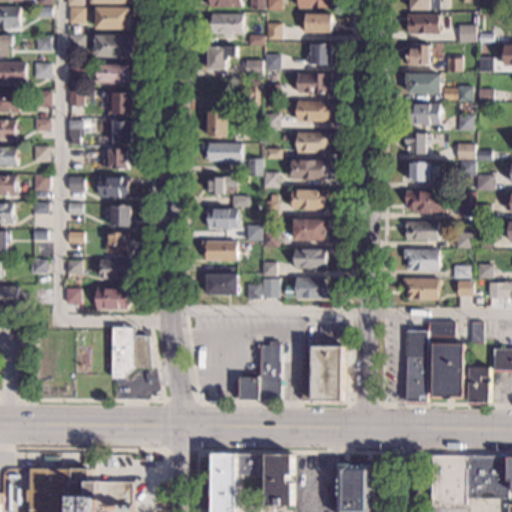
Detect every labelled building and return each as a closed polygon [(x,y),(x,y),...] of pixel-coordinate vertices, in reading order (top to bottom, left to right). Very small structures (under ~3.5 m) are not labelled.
[(241,0),(241,8),(210,7),(210,0),(241,0)] [(264,0),(264,10),(250,10),(250,0),(264,0)] [(281,0),(281,11),(267,11),(267,0),(281,0)] [(330,0),(330,8),(299,8),(299,0),(330,0)] [(439,0),(439,10),(410,10),(410,0),(439,0)] [(20,27),(0,27),(0,7),(20,8),(20,27)] [(51,8),(51,18),(37,17),(37,7),(51,8)] [(85,23),(70,23),(70,8),(85,8),(85,23)] [(133,18),(130,18),(130,29),(96,29),(96,8),(133,8),(133,18)] [(330,33),(305,33),(305,14),(331,14),(330,33)] [(242,34),(212,34),(212,18),(211,18),(211,15),(242,15),(242,34)] [(439,34),(408,34),(408,29),(405,29),(407,15),(439,15),(439,34)] [(281,40),(267,40),(267,23),(281,23),(281,40)] [(469,33),(473,33),(473,36),(476,36),(476,41),(473,41),(473,43),(458,43),(458,33),(460,33),(460,29),(469,29),(469,33)] [(493,34),(493,43),(479,43),(479,33),(493,34)] [(84,51),(69,51),(69,35),(84,35),(84,51)] [(264,46),(249,46),(249,35),(264,35),(264,46)] [(14,45),(8,45),(8,57),(0,57),(0,36),(14,36),(14,45)] [(51,37),(51,52),(37,52),(37,36),(51,37)] [(134,46),(132,46),(132,54),(130,55),(130,57),(96,57),(96,55),(94,53),(94,48),(96,46),(96,36),(134,36),(134,46)] [(331,65),(311,65),(311,64),(308,64),(307,61),(307,58),(308,54),(311,54),(311,45),(331,45),(331,65)] [(430,65),(407,65),(407,48),(412,48),(412,45),(430,45),(430,65)] [(236,57),(228,57),(228,61),(225,61),(225,70),(208,70),(208,48),(236,48),(236,57)] [(280,70),(266,70),(266,55),(280,55),(280,70)] [(461,72),(447,72),(447,56),(461,56),(461,72)] [(492,72),(478,72),(478,58),(492,58),(492,72)] [(26,83),(0,83),(0,62),(26,63),(26,83)] [(84,64),(84,79),(69,78),(69,63),(84,64)] [(51,64),(50,79),(37,78),(37,64),(51,64)] [(133,73),(130,72),(129,83),(120,83),(120,84),(111,84),(111,83),(98,82),(98,65),(129,65),(129,64),(133,64),(133,73)] [(259,76),(246,76),(246,68),(259,68),(259,76)] [(330,94),(297,93),(298,73),(324,74),(324,72),(330,73),(330,94)] [(440,94),(406,93),(406,74),(440,75),(440,94)] [(264,108),(257,108),(257,110),(252,110),(252,108),(249,108),(249,98),(243,98),(243,87),(249,87),(249,78),(263,78),(264,108)] [(280,99),(265,99),(265,85),(280,85),(280,99)] [(471,102),(457,102),(457,87),(472,87),(471,102)] [(492,102),(478,102),(478,90),(492,90),(492,102)] [(19,112),(0,112),(0,92),(19,92),(19,112)] [(51,93),(50,107),(35,106),(36,92),(51,93)] [(83,106),(69,106),(69,92),(83,92),(83,106)] [(132,114),(108,114),(108,94),(132,94),(132,114)] [(331,122),(297,122),(297,101),(331,101),(331,122)] [(439,125),(408,125),(408,103),(439,104),(439,125)] [(227,137),(208,137),(209,112),(227,112),(227,137)] [(279,114),(280,130),(264,130),(264,114),(279,114)] [(473,130),(458,130),(458,115),(474,115),(473,130)] [(17,140),(0,139),(0,120),(17,121),(17,140)] [(50,131),(35,131),(35,120),(50,121),(50,131)] [(82,124),(90,124),(90,131),(83,131),(83,138),(79,138),(79,145),(68,145),(68,121),(82,121),(82,124)] [(131,143),(113,143),(113,122),(132,123),(131,143)] [(330,153),(297,153),(297,133),(322,133),(322,132),(330,132),(330,153)] [(430,145),(426,145),(426,153),(410,153),(410,145),(405,145),(405,133),(430,134),(430,145)] [(241,161),(209,161),(209,158),(203,158),(203,143),(241,143),(241,161)] [(474,161),(457,161),(457,145),(474,145),(474,161)] [(17,166),(0,166),(0,147),(17,147),(17,166)] [(49,147),(49,162),(34,162),(34,147),(49,147)] [(281,150),(281,159),(266,159),(266,149),(281,150)] [(131,160),(127,160),(127,169),(109,169),(109,168),(103,168),(103,161),(109,161),(109,150),(131,150),(131,160)] [(491,151),(491,161),(477,161),(477,151),(491,151)] [(263,176),(249,176),(249,159),(263,159),(263,176)] [(330,161),(330,172),(325,172),(325,180),(292,179),(292,160),(330,161)] [(475,176),(460,176),(460,162),(475,162),(475,176)] [(430,182),(409,182),(409,163),(430,163),(430,182)] [(278,189),(264,189),(264,173),(278,173),(278,189)] [(18,195),(0,195),(0,175),(18,176),(18,195)] [(48,190),(34,190),(34,175),(48,175),(48,190)] [(493,176),(493,191),(478,191),(479,175),(493,176)] [(128,198),(99,197),(99,176),(129,177),(128,198)] [(84,192),(68,192),(68,177),(84,177),(84,192)] [(237,177),(236,187),(224,187),(224,195),(208,194),(208,177),(237,177)] [(329,199),(323,199),(323,209),(292,209),(292,190),(329,190),(329,199)] [(446,192),(446,213),(412,213),(412,211),(409,211),(409,205),(405,205),(406,191),(446,192)] [(475,192),(475,208),(459,207),(459,192),(475,192)] [(248,207),(232,207),(232,197),(248,197),(248,207)] [(278,218),(263,218),(263,202),(278,202),(278,218)] [(0,203),(14,204),(13,223),(0,222),(0,203)] [(48,203),(47,215),(32,214),(33,203),(48,203)] [(81,214),(68,215),(68,204),(81,204),(81,214)] [(491,206),(490,221),(476,220),(476,205),(491,206)] [(131,207),(130,227),(111,227),(112,206),(131,207)] [(237,229),(231,229),(231,230),(216,230),(216,228),(208,228),(208,209),(237,209),(237,229)] [(328,229),(326,229),(326,241),(293,240),(293,219),(328,220),(328,229)] [(437,241),(406,240),(406,221),(437,221),(437,241)] [(262,226),(261,241),(246,240),(246,226),(262,226)] [(0,250),(8,251),(8,231),(0,230),(0,250)] [(47,241),(33,241),(33,231),(35,231),(47,232),(47,241)] [(278,232),(277,247),(263,246),(264,231),(278,232)] [(83,244),(67,243),(68,232),(83,232),(83,244)] [(128,240),(130,240),(129,247),(127,247),(127,254),(105,253),(105,234),(128,234),(128,240)] [(491,235),(491,249),(476,249),(477,234),(491,235)] [(469,249),(455,249),(454,239),(469,239),(469,249)] [(236,261),(206,261),(206,249),(202,249),(202,241),(237,242),(236,261)] [(326,250),(326,269),(294,268),(295,250),(326,250)] [(439,270),(408,271),(408,259),(404,259),(404,250),(439,250),(439,270)] [(47,260),(47,274),(32,273),(32,260),(47,260)] [(134,266),(130,267),(130,279),(100,280),(100,261),(134,260),(134,266)] [(81,274),(67,274),(68,261),(81,261),(81,274)] [(276,263),(275,277),(262,276),(262,262),(276,263)] [(492,278),(478,278),(478,265),(492,265),(492,278)] [(469,279),(454,279),(454,266),(470,266),(469,279)] [(237,295),(207,294),(207,275),(237,275),(237,295)] [(324,282),(326,282),(326,289),(328,289),(328,299),(296,298),(296,278),(324,279),(324,282)] [(279,298),(262,298),(262,279),(279,279),(279,298)] [(438,300),(407,299),(407,289),(402,289),(402,279),(439,279),(438,300)] [(474,296),(458,296),(458,281),(474,281),(474,296)] [(511,301),(505,301),(505,299),(488,299),(489,283),(504,283),(504,282),(511,282),(511,301)] [(260,299),(247,299),(247,284),(260,285),(260,299)] [(20,306),(0,306),(0,287),(20,287),(20,306)] [(127,310),(96,310),(96,288),(127,288),(127,310)] [(80,304),(65,304),(65,289),(80,289),(80,304)] [(455,322),(455,337),(428,336),(429,321),(455,322)] [(483,344),(470,344),(471,323),(483,323),(483,344)] [(134,336),(147,337),(150,368),(136,368),(124,379),(111,378),(112,328),(134,328),(134,336)] [(428,403),(406,403),(406,331),(428,331),(428,403)] [(279,346),(281,346),(280,400),(240,399),(240,378),(260,378),(261,346),(268,346),(268,342),(279,342),(279,346)] [(463,397),(452,397),(452,399),(445,398),(445,397),(433,397),(434,344),(464,344),(463,397)] [(343,401),(302,400),(302,358),(313,358),(314,347),(343,347),(343,401)] [(511,369),(494,369),(494,348),(511,348),(511,369)] [(490,368),(490,377),(482,377),(481,383),(490,383),(489,404),(468,403),(469,383),(472,383),(472,378),(469,378),(469,368),(490,368)] [(258,475),(237,475),(236,511),(213,511),(214,455),(259,455),(258,475)] [(293,456),(293,476),(288,476),(287,484),(293,484),(292,507),(266,506),(267,455),(293,456)] [(511,492),(508,492),(508,500),(466,499),(466,507),(431,506),(432,456),(511,457),(511,492)] [(0,511),(99,511),(100,481),(89,481),(89,468),(56,468),(56,458),(33,458),(33,468),(10,468),(7,469),(5,471),(2,475),(2,492),(0,492),(0,511)] [(373,506),(374,506),(373,511),(338,511),(338,508),(328,508),(329,493),(338,493),(339,465),(351,465),(351,467),(361,467),(361,465),(374,465),(373,506)] [(132,507),(133,482),(109,481),(108,506),(132,507)]
